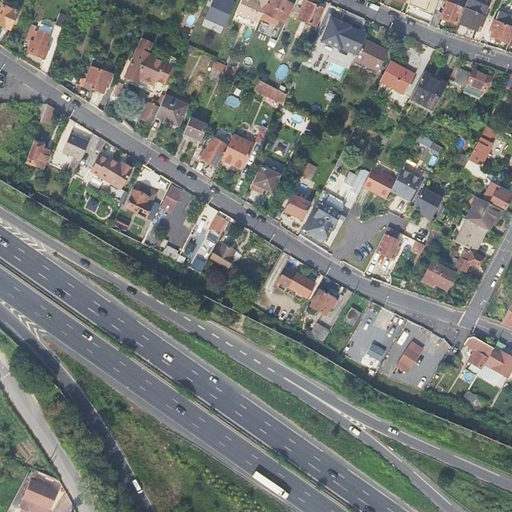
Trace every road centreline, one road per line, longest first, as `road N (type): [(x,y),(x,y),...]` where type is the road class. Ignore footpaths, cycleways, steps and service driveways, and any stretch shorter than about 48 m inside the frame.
road 1 (residential): [(35,84),(357,284),(468,322)]
road 2 (motorway): [(385,511),(0,239)]
road 3 (motorway): [(0,283),(325,511)]
road 4 (motorway): [(511,485),(233,348)]
road 5 (motorway): [(452,511),(361,434),(233,348)]
road 6 (motorway): [(233,348),(0,212)]
road 7 (motorway): [(0,312),(64,377),(148,511)]
road 8 (residential): [(343,0),(511,64)]
road 9 (unclassified): [(0,371),(86,511)]
